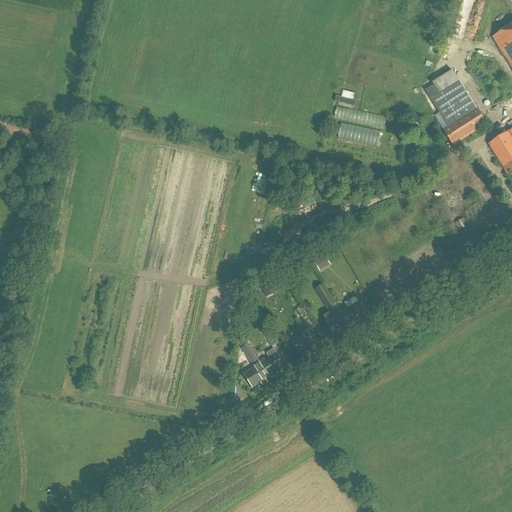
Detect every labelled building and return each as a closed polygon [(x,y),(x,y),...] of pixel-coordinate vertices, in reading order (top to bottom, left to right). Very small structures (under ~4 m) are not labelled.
[(511,24),(492,37),(511,69),(511,24)] [(453,146),(487,125),(453,70),(432,83),(433,85),(425,90),(447,126),(443,129),(453,146)] [(335,102),(339,103),(353,106),(355,107),(357,101),(353,100),(342,97),(337,96),(335,102)] [(511,181),(511,128),(509,131),(509,132),(489,145),(511,181)] [(352,130),(350,142),(380,147),(382,135),(352,130)] [(439,183),(445,179),(441,171),(434,175),(439,183)] [(363,195),(346,200),(348,206),(365,201),(363,195)] [(367,217),(363,210),(349,217),(353,224),(367,217)] [(459,231),(468,225),(464,219),(455,224),(459,231)] [(440,245),(450,240),(445,231),(435,236),(440,245)] [(331,251),(326,255),(329,260),(334,256),(331,251)] [(320,272),(331,265),(324,255),(313,261),(320,272)] [(266,298),(276,293),(271,284),(262,289),(266,298)] [(327,309),(336,303),(323,284),(315,289),(327,309)] [(340,310),(350,325),(367,314),(359,302),(348,308),(346,306),(340,310)] [(350,325),(340,310),(338,306),(322,316),(326,322),(325,323),(333,335),(350,325)] [(310,321),(301,307),(296,310),(303,320),(301,326),(298,328),(302,334),(291,341),(299,354),(316,343),(310,333),(316,329),(311,321),(310,321)] [(261,329),(269,341),(273,347),(279,343),(275,337),(268,325),(261,329)] [(265,357),(259,361),(269,377),(286,367),(277,353),(277,354),(274,349),(266,354),(269,358),(267,360),(265,357)] [(269,377),(259,361),(258,361),(256,358),(250,361),(254,368),(244,374),(252,388),(269,377)]
